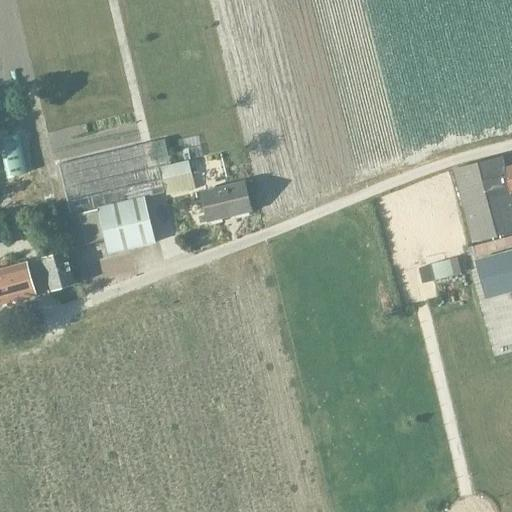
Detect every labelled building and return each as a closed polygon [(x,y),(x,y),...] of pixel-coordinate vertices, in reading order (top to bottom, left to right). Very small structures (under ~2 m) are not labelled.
[(51,182),(58,180),(38,101),(16,106),(17,112),(0,116),(0,149),(9,183),(10,183),(11,191),(13,190),(17,214),(55,206),(51,182)] [(166,138),(58,164),(70,215),(166,192),(159,165),(171,162),(166,138)] [(511,166),(504,169),(501,157),(453,169),(473,243),(511,232),(511,166)] [(161,167),(165,182),(192,175),(189,161),(161,167)] [(208,222),(251,212),(244,182),(201,193),(208,222)] [(144,198),(97,209),(79,214),(86,245),(98,242),(98,240),(105,239),(108,254),(155,243),(144,198)] [(49,236),(37,239),(51,290),(74,284),(66,253),(54,256),(49,236)] [(486,299),(511,292),(511,250),(475,261),(486,299)] [(415,260),(419,275),(440,270),(436,255),(415,260)] [(27,263),(0,270),(0,304),(36,295),(27,263)]
